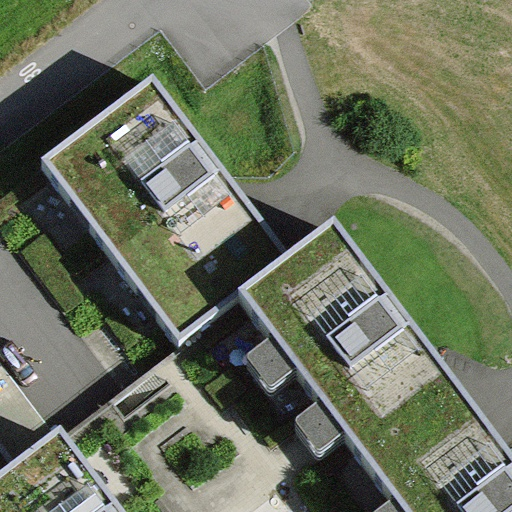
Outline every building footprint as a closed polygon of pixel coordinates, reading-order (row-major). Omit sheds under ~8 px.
[(193,349),(235,316),(296,265),(165,102),(62,185),(193,349)] [(235,316),(377,493),(469,415),(329,239),(296,265),(235,316)] [(511,511),(511,468),(469,415),(377,493),(391,511),(511,511)] [(0,490),(0,511),(95,511),(51,452),(17,477),(0,490)] [(0,490),(17,477),(0,454),(0,490)]
